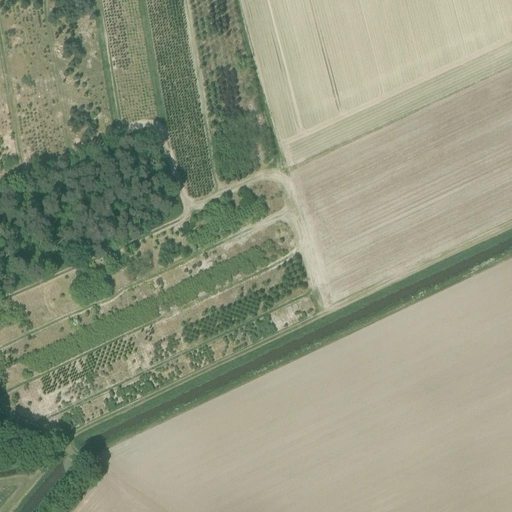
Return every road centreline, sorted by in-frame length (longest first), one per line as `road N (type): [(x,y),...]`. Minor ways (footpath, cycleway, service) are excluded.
road 1 (track): [(511,227),(75,435),(67,450)]
road 2 (track): [(0,412),(83,463),(44,511)]
